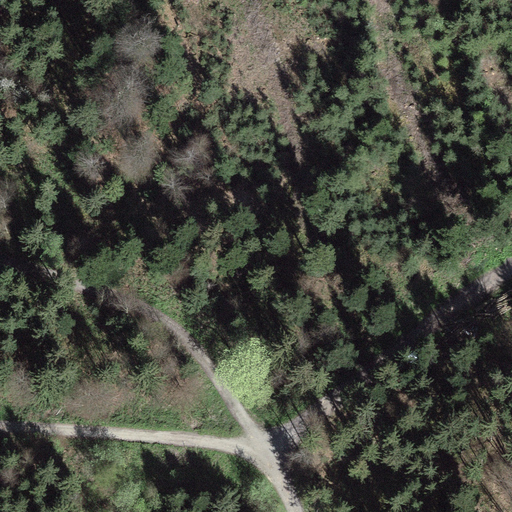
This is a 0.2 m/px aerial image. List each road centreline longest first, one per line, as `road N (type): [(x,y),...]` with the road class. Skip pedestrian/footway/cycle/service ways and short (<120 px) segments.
road 1 (track): [(0,236),(105,281),(163,323),(270,447)]
road 2 (track): [(511,275),(486,284),(389,357),(303,437),(270,447)]
road 3 (track): [(0,430),(270,447)]
